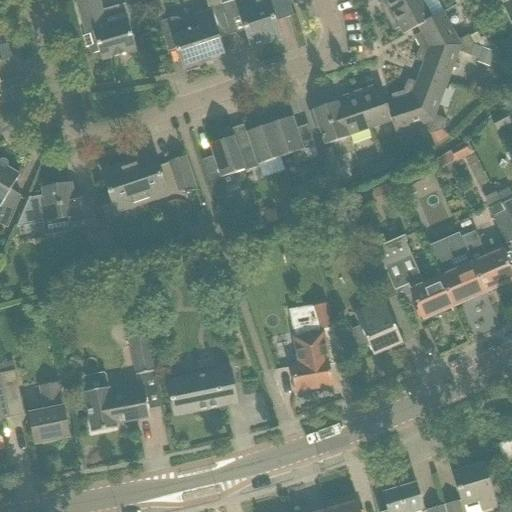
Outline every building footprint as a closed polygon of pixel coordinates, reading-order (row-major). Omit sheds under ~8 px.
[(106,26),(98,0),(73,0),(75,3),(76,3),(86,36),(82,37),(86,48),(89,47),(92,55),(99,52),(102,61),(136,51),(127,20),(106,26)] [(253,0),(237,5),(251,48),(281,38),(268,0),(253,0)] [(384,0),(378,3),(386,17),(417,0),(384,0)] [(403,35),(418,27),(432,20),(431,19),(420,0),(417,0),(386,17),(393,31),(399,28),(403,35)] [(413,38),(420,49),(474,46),(468,35),(458,41),(442,13),(431,19),(432,20),(418,27),(422,33),(413,38)] [(226,56),(219,37),(212,16),(197,21),(200,29),(189,32),(187,27),(184,21),(177,18),(160,23),(163,33),(169,53),(176,50),(182,71),(186,69),(187,73),(199,69),(198,66),(226,56)] [(474,46),(420,49),(415,60),(424,64),(421,71),(447,81),(458,52),(470,57),(474,46)] [(483,49),(478,63),(489,67),(494,53),(483,49)] [(434,115),(446,86),(438,83),(419,76),(417,84),(408,80),(404,92),(441,131),(442,131),(446,120),(434,115)] [(372,87),(357,92),(369,129),(391,122),(392,121),(387,107),(382,91),(374,94),(372,87)] [(344,104),(338,106),(348,136),(369,129),(357,92),(342,97),(344,104)] [(394,105),(387,107),(392,121),(391,122),(395,134),(426,124),(430,135),(441,131),(404,92),(391,96),(394,105)] [(348,136),(338,106),(337,103),(309,112),(315,129),(319,128),(325,146),(348,138),(348,136)] [(491,120),(497,131),(511,122),(505,111),(491,120)] [(273,120),(268,122),(280,158),(303,151),(303,152),(315,148),(307,125),(296,129),(292,118),(279,122),(278,120),(274,122),(273,120)] [(251,144),(237,149),(244,172),(259,167),(258,165),(280,158),(268,122),(263,123),(264,125),(259,126),(260,129),(247,133),(251,144)] [(244,172),(237,149),(232,134),(226,136),(227,138),(222,139),(223,141),(210,145),(214,157),(202,161),(215,200),(228,196),(226,189),(236,186),(232,174),(244,171),(244,172)] [(323,151),(330,171),(338,168),(331,148),(323,151)] [(102,173),(109,195),(99,198),(103,210),(106,220),(121,215),(120,211),(168,195),(154,156),(102,173)] [(392,157),(381,162),(384,170),(395,164),(392,157)] [(169,163),(179,192),(194,186),(185,158),(169,163)] [(0,225),(8,229),(21,197),(10,190),(20,175),(7,168),(8,167),(8,166),(8,165),(8,164),(8,163),(7,162),(6,161),(5,160),(4,160),(2,160),(1,160),(0,161),(0,160),(0,225)] [(384,170),(381,162),(370,167),(373,175),(384,170)] [(422,191),(431,187),(426,175),(399,186),(404,198),(416,193),(417,195),(422,193),(422,191)] [(26,200),(14,229),(44,223),(68,219),(70,231),(97,226),(92,212),(86,193),(74,195),(72,183),(42,189),(43,197),(26,200)] [(398,184),(375,193),(381,208),(404,198),(399,186),(398,184)] [(511,195),(508,188),(496,195),(501,204),(511,198),(511,195)] [(505,211),(501,204),(496,195),(495,193),(484,198),(490,208),(488,209),(492,218),(506,244),(511,240),(511,222),(506,211),(505,211)] [(511,198),(501,204),(505,211),(506,211),(511,222),(511,198)] [(92,237),(101,263),(118,257),(108,231),(92,237)] [(460,238),(465,248),(485,294),(511,281),(511,273),(502,251),(486,258),(475,231),(460,238)] [(404,242),(379,254),(387,271),(398,296),(400,301),(408,298),(407,295),(412,293),(417,305),(415,306),(420,318),(422,317),(423,320),(454,307),(441,278),(425,285),(413,257),(412,258),(404,242)] [(434,261),(441,278),(454,307),(485,294),(465,248),(434,261)] [(379,254),(366,260),(374,277),(387,271),(379,254)] [(360,326),(345,333),(353,352),(369,345),(373,356),(402,343),(394,325),(384,302),(381,303),(355,314),(360,326)] [(294,338),(296,350),(299,366),(290,367),(295,393),(333,386),(329,366),(346,362),(339,326),(334,326),(328,304),(312,308),(319,334),(310,336),(294,338)] [(128,339),(135,375),(156,372),(148,334),(128,339)] [(13,362),(0,364),(0,376),(9,418),(24,416),(13,362)] [(230,369),(168,382),(175,417),(238,405),(230,369)] [(0,420),(9,418),(0,376),(0,451),(4,450),(0,432),(0,420)] [(29,415),(31,425),(35,444),(69,438),(58,385),(40,388),(45,412),(29,415)] [(84,393),(83,394),(87,414),(91,433),(117,428),(117,425),(150,418),(146,399),(145,392),(111,398),(109,389),(108,389),(84,393)] [(511,442),(498,446),(503,464),(511,462),(511,461),(511,442)] [(479,501),(482,511),(495,507),(483,465),(454,473),(463,506),(479,501)] [(413,511),(422,509),(415,485),(384,494),(389,511),(386,511),(413,511)] [(359,511),(357,502),(324,511),(359,511)] [(461,511),(459,502),(445,506),(446,511),(461,511)]
